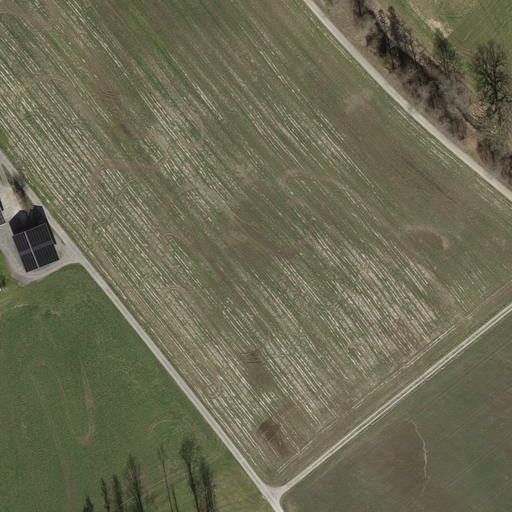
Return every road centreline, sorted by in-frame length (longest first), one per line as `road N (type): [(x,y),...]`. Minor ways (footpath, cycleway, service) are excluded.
road 1 (track): [(275,496),(0,160)]
road 2 (track): [(511,307),(275,496),(285,511)]
road 3 (track): [(308,0),(415,115),(511,195)]
road 4 (track): [(511,126),(381,0)]
